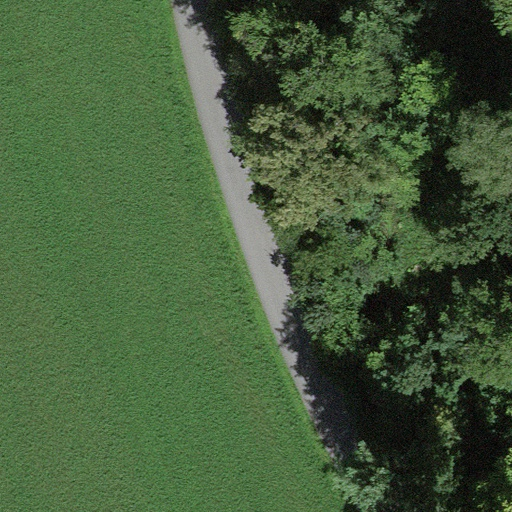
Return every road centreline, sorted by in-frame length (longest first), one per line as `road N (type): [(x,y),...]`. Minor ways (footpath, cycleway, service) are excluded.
road 1 (unclassified): [(202,0),(322,380),(388,511)]
road 2 (track): [(449,511),(465,394),(493,299),(511,278)]
